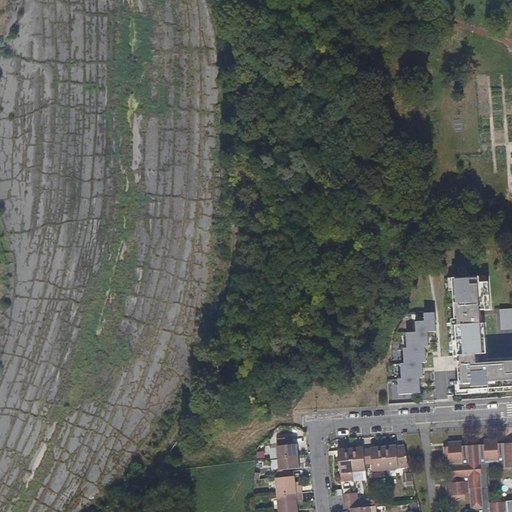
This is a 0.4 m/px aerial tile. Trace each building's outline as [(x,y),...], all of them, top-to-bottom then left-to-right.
[(477,278),(452,279),(460,393),(511,388),(511,363),(477,366),(477,359),(483,359),(477,278)] [(511,308),(499,309),(499,330),(511,329),(511,308)] [(397,382),(398,396),(421,395),(419,380),(423,380),(422,365),(427,365),(425,350),(429,349),(428,336),(438,335),(437,313),(423,315),(423,322),(414,323),(415,333),(404,334),(406,350),(403,350),(404,366),(401,367),(402,381),(397,382)] [(299,511),(299,504),(305,504),(304,489),(298,490),(297,479),(293,480),(293,472),(303,472),(301,446),(298,447),(297,439),(283,440),(283,448),(282,448),(284,473),(278,473),(280,511),(299,511)] [(511,511),(511,447),(504,448),(501,445),(495,440),(489,440),(485,445),(464,446),(460,442),(453,442),(446,451),(446,458),(450,461),(451,461),(452,483),(448,487),(448,494),(452,497),(454,497),(454,498),(457,502),(465,501),(467,497),(467,496),(472,496),(473,510),(468,511),(511,511)] [(410,462),(407,447),(342,452),(344,470),(369,468),(369,465),(376,464),(376,471),(402,470),(402,463),(410,462)] [(412,475),(405,477),(406,486),(414,484),(412,475)] [(378,511),(377,498),(371,498),(371,497),(361,498),(360,490),(344,492),(346,506),(353,506),(353,511),(378,511)]
